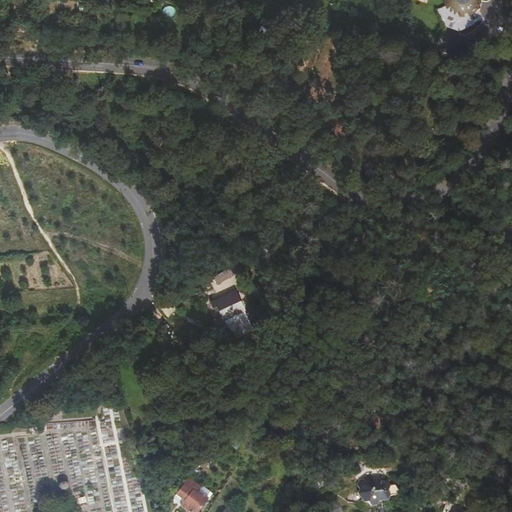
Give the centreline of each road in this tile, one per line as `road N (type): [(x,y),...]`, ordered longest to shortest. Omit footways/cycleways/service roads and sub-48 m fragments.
road 1 (tertiary): [(0,58),(180,75),(352,202),(390,215),(432,206),(466,183),(511,90)]
road 2 (tertiary): [(0,416),(129,308),(153,253),(136,195),(109,172),(53,140),(0,134)]
